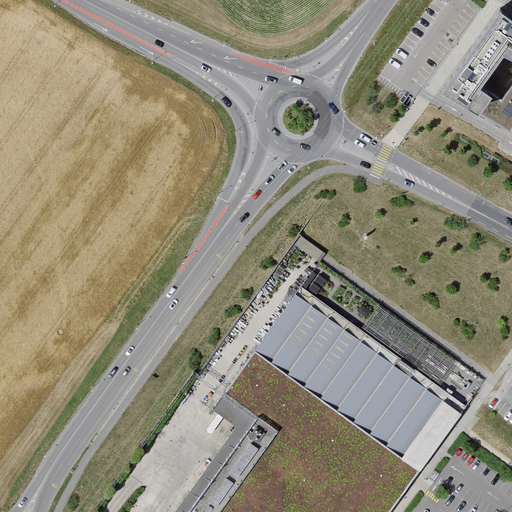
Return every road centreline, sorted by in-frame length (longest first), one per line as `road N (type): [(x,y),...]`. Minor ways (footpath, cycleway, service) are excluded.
road 1 (secondary): [(72,0),(101,27),(211,89),(240,120),(244,151),(199,265)]
road 2 (secondary): [(199,265),(28,511)]
road 3 (residential): [(459,0),(402,77),(511,142)]
road 4 (residential): [(365,25),(295,64),(231,67)]
road 5 (secondary): [(439,190),(331,113)]
road 6 (secondary): [(314,148),(439,190)]
road 7 (secondary): [(198,58),(84,0)]
